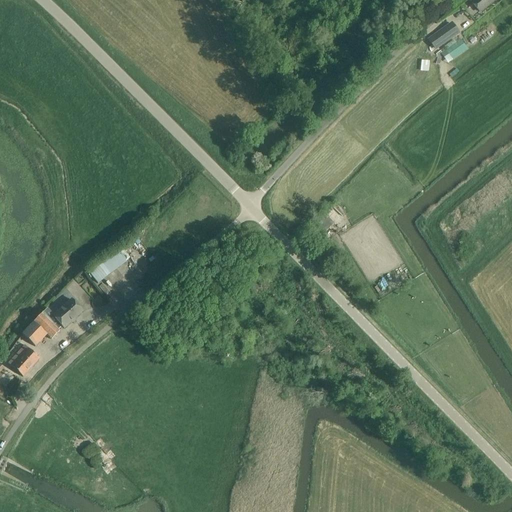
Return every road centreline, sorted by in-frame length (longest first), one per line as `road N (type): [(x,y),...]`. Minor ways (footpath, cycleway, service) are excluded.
road 1 (unclassified): [(511,474),(250,206)]
road 2 (unclassified): [(0,451),(63,366),(250,206)]
road 3 (unclassified): [(36,0),(250,206)]
road 4 (unclassified): [(250,206),(321,126),(458,0)]
